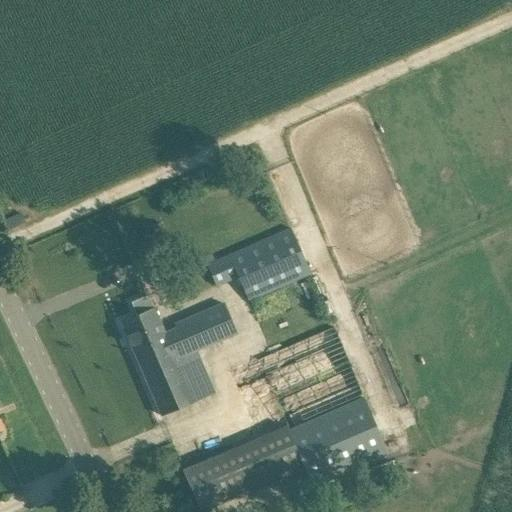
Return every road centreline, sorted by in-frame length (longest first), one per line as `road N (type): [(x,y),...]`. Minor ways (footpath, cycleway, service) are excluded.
road 1 (track): [(511,15),(0,247)]
road 2 (tertiary): [(117,511),(0,267)]
